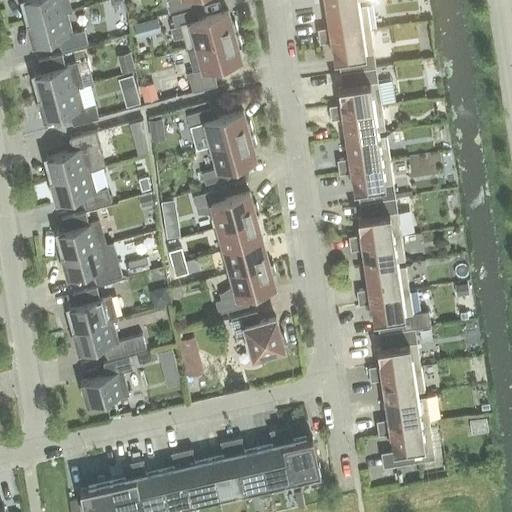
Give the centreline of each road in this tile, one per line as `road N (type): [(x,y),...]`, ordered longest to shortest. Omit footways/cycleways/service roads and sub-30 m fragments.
road 1 (residential): [(328,380),(271,0)]
road 2 (residential): [(38,448),(328,380)]
road 3 (residential): [(38,448),(0,188)]
